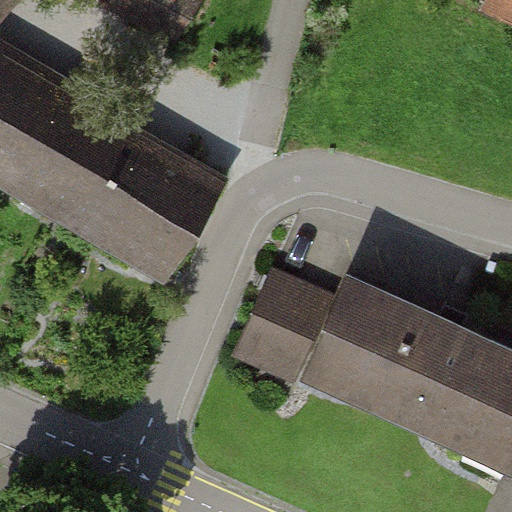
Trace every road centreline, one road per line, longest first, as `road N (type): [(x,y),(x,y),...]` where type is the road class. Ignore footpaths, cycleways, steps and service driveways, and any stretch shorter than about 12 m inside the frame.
road 1 (residential): [(130,470),(238,218),(269,184)]
road 2 (residential): [(269,184),(308,173),(354,177),(511,226)]
road 3 (residential): [(269,184),(261,140),(296,0)]
road 4 (residential): [(130,470),(0,412)]
